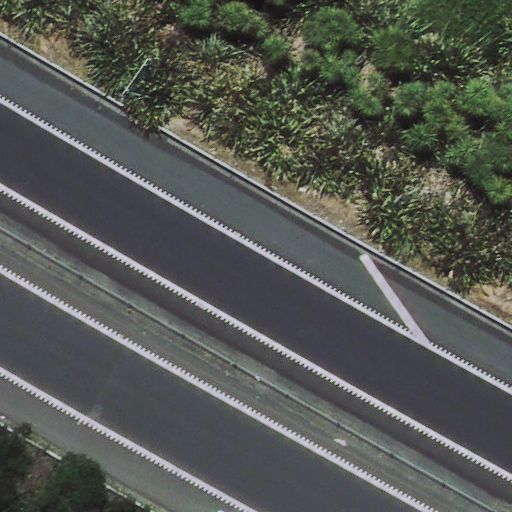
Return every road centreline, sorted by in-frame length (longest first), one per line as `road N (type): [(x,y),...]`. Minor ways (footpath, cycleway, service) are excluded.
road 1 (motorway): [(0,140),(205,267),(511,429)]
road 2 (motorway): [(359,511),(0,311)]
